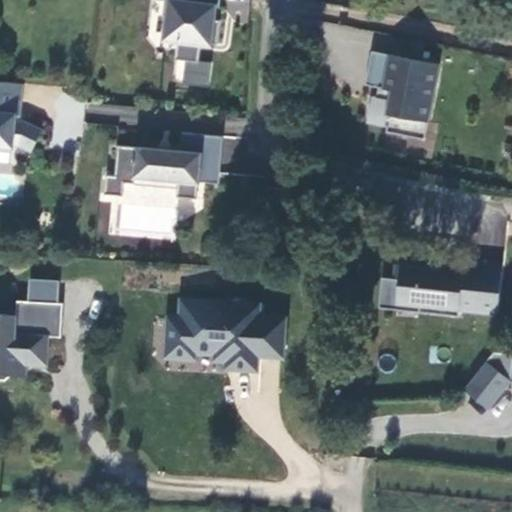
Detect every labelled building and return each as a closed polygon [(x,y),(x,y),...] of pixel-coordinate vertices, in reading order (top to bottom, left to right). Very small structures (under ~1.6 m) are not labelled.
[(222,0),(166,0),(164,14),(171,15),(168,37),(179,39),(177,59),(201,62),(203,42),(220,44),(223,19),(215,19),(217,6),(222,6),(222,0)] [(438,63),(370,50),(364,84),(382,87),(380,97),(371,95),(366,121),(387,125),(386,130),(406,134),(410,117),(427,120),(438,63)] [(35,152),(44,130),(27,123),(17,122),(18,116),(21,116),(22,85),(0,83),(0,147),(16,148),(16,146),(21,146),(35,152)] [(427,120),(410,117),(406,134),(424,138),(427,120)] [(225,135),(184,131),(182,149),(120,143),(116,173),(107,172),(105,192),(124,194),(126,180),(136,181),(136,174),(180,178),(179,186),(178,195),(198,197),(200,180),(220,182),(225,135)] [(136,174),(136,181),(179,186),(180,178),(136,174)] [(438,265),(438,258),(415,256),(415,262),(394,260),(393,274),(393,275),(399,276),(396,298),(419,300),(418,308),(458,312),(459,306),(497,310),(502,261),(463,257),(462,267),(438,265)] [(393,274),(381,273),(378,303),(418,308),(419,300),(396,298),(399,276),(393,275),(393,274)] [(62,303),(16,300),(15,315),(0,314),(0,380),(4,381),(11,375),(23,376),(23,365),(27,365),(47,366),(48,337),(60,338),(62,303)] [(257,353),(283,355),(284,319),(259,317),(259,304),(181,300),(180,318),(168,317),(167,350),(173,356),(189,357),(196,351),(229,353),(228,366),(257,368),(257,353)] [(463,385),(488,406),(511,377),(511,364),(511,349),(493,347),(463,385)]
